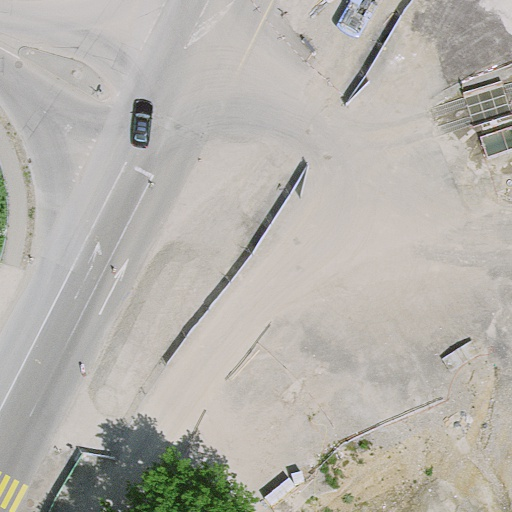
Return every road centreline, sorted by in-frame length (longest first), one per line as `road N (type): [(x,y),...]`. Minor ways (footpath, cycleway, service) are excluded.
road 1 (residential): [(372,236),(359,297),(323,365),(235,439),(126,511)]
road 2 (residential): [(372,236),(387,196),(446,133),(448,0)]
road 3 (secondary): [(0,409),(95,225)]
road 4 (secondary): [(35,55),(23,94),(23,134),(37,172),(62,203),(95,225)]
road 5 (secondary): [(257,171),(276,120),(265,67),(244,31),(211,3)]
road 6 (secondary): [(95,225),(134,236),(177,233),(216,216),(257,171)]
road 7 (residential): [(257,171),(372,236)]
